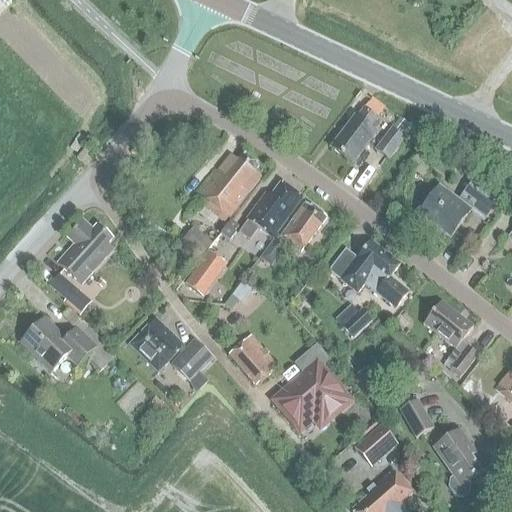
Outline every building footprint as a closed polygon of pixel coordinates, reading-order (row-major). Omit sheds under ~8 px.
[(376,121),(363,111),(355,121),(353,119),(330,150),(352,167),(375,136),(369,131),(376,121)] [(404,140),(390,130),(374,152),(387,162),(404,140)] [(426,157),(419,152),(411,164),(417,168),(426,157)] [(260,179),(253,173),(258,168),(242,156),(237,162),(230,157),(197,197),(228,219),(260,179)] [(459,174),(461,168),(449,163),(447,169),(459,174)] [(472,210),(485,219),(502,197),(476,178),(457,203),(439,189),(418,217),(449,240),(472,210)] [(246,222),(247,223),(239,234),(250,242),(258,231),(271,241),(301,201),(296,197),(280,185),(267,203),(262,200),(246,222)] [(326,220),(309,207),(309,208),(305,205),(280,239),(300,254),(326,220)] [(112,240),(97,226),(92,232),(81,223),(66,240),(77,249),(59,268),(81,287),(113,251),(107,246),(112,240)] [(238,229),(232,224),(230,223),(221,236),(231,243),(236,235),(235,234),(238,229)] [(212,244),(192,229),(182,242),(201,257),(212,244)] [(408,295),(407,295),(389,280),(399,267),(370,244),(357,261),(345,252),(328,274),(357,296),(364,287),(395,311),(408,295)] [(225,265),(220,261),(210,254),(186,288),(202,299),(225,265)] [(75,291),(59,276),(48,288),(65,303),(75,291)] [(222,309),(239,325),(264,298),(247,282),(222,309)] [(468,348),(462,343),(472,330),(440,305),(423,327),(461,357),(451,370),(461,378),(477,357),(467,350),(468,348)] [(352,341),(371,323),(360,311),(341,329),(352,341)] [(67,340),(46,319),(19,345),(52,377),(69,360),(78,369),(98,349),(78,329),(67,340)] [(182,348),(169,335),(154,321),(129,348),(157,375),(182,348)] [(228,357),(255,388),(277,370),(265,356),(268,354),(265,350),(262,353),(250,338),(228,357)] [(193,342),(169,366),(189,385),(212,360),(193,342)] [(101,349),(93,358),(105,369),(113,359),(101,349)] [(294,387),(275,403),(295,427),(304,420),(312,420),(319,429),(348,404),(316,368),(302,380),(301,378),(292,385),(294,387)] [(351,381),(367,401),(382,388),(366,369),(351,381)] [(511,371),(495,392),(511,406),(511,371)] [(469,380),(461,390),(471,397),(478,388),(469,380)] [(433,430),(417,402),(399,413),(415,441),(433,430)] [(396,447),(380,428),(354,451),(365,463),(380,450),(385,456),(396,447)] [(470,486),(468,483),(481,474),(470,459),(475,455),(458,432),(432,450),(452,479),(449,481),(448,489),(453,497),(461,498),(468,494),(470,486)] [(412,494),(391,471),(362,497),(366,501),(353,511),(405,511),(399,505),(412,494)]
